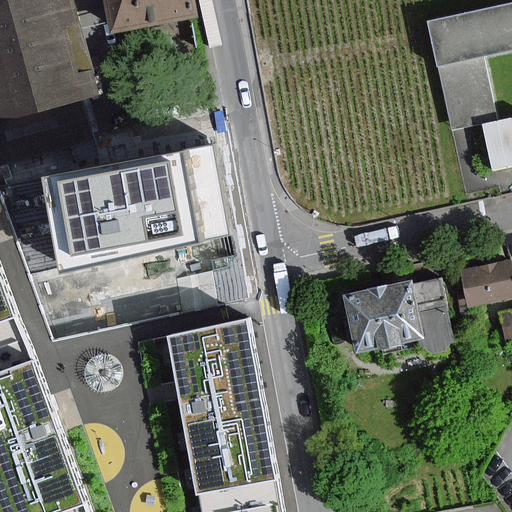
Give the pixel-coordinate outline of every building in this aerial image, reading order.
[(69,0),(0,0),(0,137),(7,164),(94,140),(83,99),(96,96),(69,0)] [(105,0),(111,28),(192,13),(189,0),(105,0)] [(511,51),(511,0),(421,20),(446,134),(493,124),(479,59),(511,51)] [(511,122),(484,128),(493,171),(511,167),(511,122)] [(209,148),(47,181),(64,264),(226,231),(209,148)] [(0,322),(19,316),(19,315),(0,261),(0,322)] [(511,272),(510,264),(462,275),(468,306),(511,295),(511,272)] [(435,279),(346,298),(356,352),(378,344),(380,357),(401,351),(399,340),(417,336),(421,349),(439,352),(448,338),(435,279)] [(511,314),(501,319),(506,338),(511,336),(511,314)] [(51,404),(19,316),(0,322),(0,507),(1,511),(61,511),(87,503),(51,404)] [(170,337),(195,491),(277,479),(249,320),(170,337)] [(283,511),(277,479),(195,491),(198,511),(283,511)] [(89,511),(87,503),(61,511),(89,511)]
